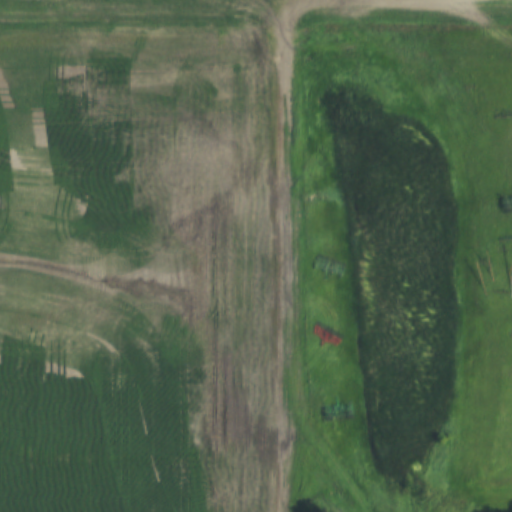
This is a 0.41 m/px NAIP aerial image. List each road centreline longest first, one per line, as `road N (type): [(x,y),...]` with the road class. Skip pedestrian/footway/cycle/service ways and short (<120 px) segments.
road 1 (track): [(274,511),(283,4)]
road 2 (track): [(283,4),(0,4)]
